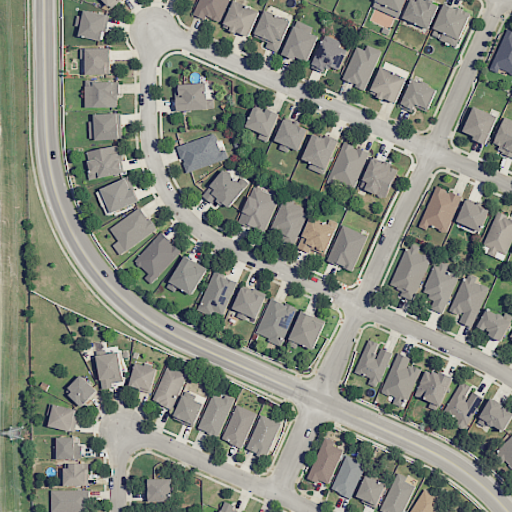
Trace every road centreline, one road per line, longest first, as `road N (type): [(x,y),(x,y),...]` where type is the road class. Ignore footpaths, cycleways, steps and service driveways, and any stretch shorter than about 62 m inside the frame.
road 1 (tertiary): [(44,0),(51,177),(77,243),(116,294),(163,331),(455,456),(511,507)]
road 2 (residential): [(511,379),(217,241),(186,218),(152,156),(147,23)]
road 3 (residential): [(278,493),(499,0)]
road 4 (residential): [(147,23),(511,186)]
road 5 (residential): [(126,437),(151,437),(319,511)]
